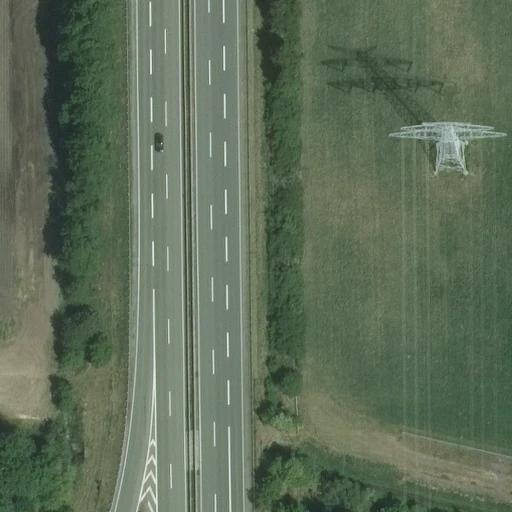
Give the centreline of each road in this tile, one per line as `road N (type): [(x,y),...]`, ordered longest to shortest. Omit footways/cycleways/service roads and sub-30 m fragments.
road 1 (motorway): [(214,377),(213,0)]
road 2 (motorway): [(167,254),(146,281),(145,414),(128,511)]
road 3 (motorway): [(167,254),(173,511)]
road 4 (motorway): [(166,0),(167,254)]
road 5 (track): [(511,487),(366,455)]
road 6 (motorway): [(241,511),(237,416),(214,377)]
road 7 (motorway): [(218,511),(214,377)]
